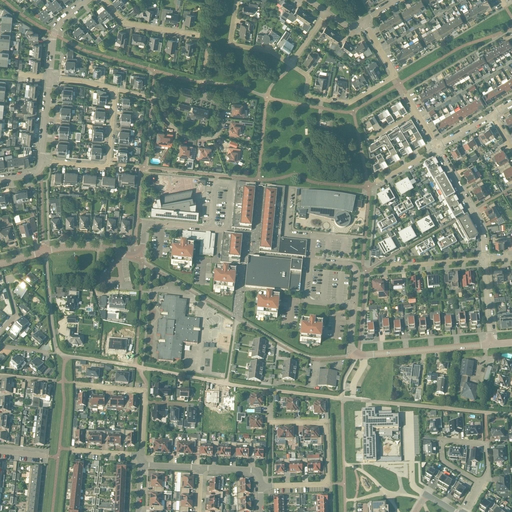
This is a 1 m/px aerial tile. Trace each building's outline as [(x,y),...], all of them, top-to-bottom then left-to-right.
[(54,0),(51,3),(57,11),(58,11),(62,7),(58,2),(60,0),(59,0),(54,0)] [(122,9),(121,5),(124,3),(121,0),(114,0),(112,2),(120,11),(122,9)] [(281,16),(286,19),(287,18),(290,13),(288,11),(292,5),(287,4),(288,3),(285,0),(284,0),(282,0),(277,2),(281,5),(280,7),(283,10),(281,16)] [(486,1),(485,0),(484,0),(482,2),(487,11),(490,8),(489,7),(491,6),(487,0),(486,1)] [(421,1),(416,4),(421,13),(426,10),(421,1)] [(487,11),(482,2),(477,5),(482,13),(483,12),(483,13),(487,11)] [(57,11),(51,3),(47,7),(53,15),(58,11),(57,11)] [(244,6),(243,12),(250,13),(250,16),(256,17),(257,10),(258,4),(251,3),(251,7),(244,6)] [(416,4),(411,6),(415,13),(417,15),(421,13),(416,4)] [(159,7),(147,5),(146,9),(145,12),(143,12),(142,16),(144,17),(144,18),(153,19),(153,18),(157,18),(157,15),(160,15),(160,10),(158,10),(159,7)] [(477,5),(473,7),(478,16),(481,14),(481,13),(482,13),(477,5)] [(411,6),(406,9),(410,16),(415,13),(411,6)] [(53,15),(47,7),(42,10),(49,18),(53,15)] [(473,7),(468,10),(473,18),(474,17),(474,18),(478,16),(473,7)] [(98,18),(101,22),(104,20),(107,17),(110,19),(112,17),(105,8),(98,13),(101,16),(98,18)] [(292,22),(297,18),(300,20),(305,13),(302,10),(301,11),(298,8),(294,14),(291,12),(290,13),(287,18),(292,22)] [(0,17),(2,18),(2,21),(11,22),(12,16),(12,15),(4,9),(1,16),(0,17)] [(405,19),(410,16),(406,9),(401,12),(405,19)] [(38,14),(44,22),(49,18),(42,10),(38,14)] [(184,10),(183,16),(187,17),(185,24),(193,26),(194,16),(190,15),(190,11),(184,10)] [(472,19),(473,18),(468,10),(463,13),(469,21),(472,19)] [(164,21),(177,23),(178,15),(166,13),(164,21)] [(308,16),(309,15),(305,13),(300,20),(304,22),(302,28),(307,32),(311,25),(308,24),(312,18),(308,16)] [(399,14),(393,17),(398,24),(403,21),(399,14)] [(459,15),(454,18),(459,26),(460,26),(461,26),(464,24),(459,15)] [(91,17),(85,22),(87,25),(89,28),(90,28),(93,25),(97,28),(99,26),(103,30),(105,28),(100,22),(97,24),(91,17)] [(393,17),(389,20),(393,27),(398,24),(393,17)] [(454,18),(450,21),(455,29),(458,27),(459,26),(454,18)] [(393,27),(389,20),(384,23),(388,30),(393,27)] [(0,24),(0,27),(0,28),(0,30),(10,31),(11,22),(2,21),(1,25),(0,24)] [(250,29),(253,30),(254,22),(246,21),(245,25),(241,25),(240,29),(241,29),(240,36),(248,38),(250,29)] [(452,32),(455,29),(450,21),(445,24),(450,32),(451,31),(452,32)] [(379,26),(383,33),(388,30),(384,23),(379,26)] [(445,24),(441,26),(446,35),(449,33),(449,32),(450,32),(445,24)] [(446,35),(441,26),(436,29),(441,37),(442,36),(443,37),(446,35)] [(79,27),(73,32),(75,35),(74,35),(77,39),(78,38),(81,35),(85,38),(87,36),(89,39),(92,37),(88,32),(85,34),(79,27)] [(320,41),(325,37),(328,39),(333,32),(330,29),(329,30),(326,27),(322,33),(319,31),(315,37),(320,41)] [(441,37),(436,29),(432,32),(437,40),(440,38),(441,37)] [(0,35),(0,36),(0,37),(0,39),(9,40),(10,31),(0,30),(0,35)] [(28,37),(29,37),(28,42),(31,42),(32,42),(37,43),(38,34),(33,34),(33,33),(33,32),(33,31),(32,31),(32,30),(31,30),(30,30),(29,30),(28,30),(27,30),(27,31),(26,31),(26,32),(25,33),(25,34),(26,35),(26,36),(27,36),(27,37),(28,37)] [(268,41),(271,43),(274,39),(276,41),(280,36),(271,30),(268,35),(267,35),(266,35),(265,35),(265,36),(264,36),(257,35),(256,41),(263,42),(264,41),(265,41),(265,42),(266,42),(267,42),(267,41),(268,41)] [(286,40),(290,34),(286,31),(277,44),(281,47),(281,48),(288,53),(294,45),(286,40)] [(115,41),(115,44),(120,45),(127,46),(127,40),(124,40),(125,33),(119,32),(117,41),(115,41)] [(335,51),(338,46),(339,44),(337,43),(341,37),(336,35),(337,34),(333,32),(328,39),(332,41),(330,47),(335,51)] [(437,40),(432,32),(427,34),(432,42),(433,42),(434,42),(437,40)] [(132,43),(144,45),(145,36),(133,34),(132,43)] [(431,44),(431,43),(432,42),(427,34),(423,37),(428,46),(431,44)] [(152,50),(157,50),(160,51),(162,42),(158,42),(159,38),(150,37),(149,47),(152,48),(152,50)] [(9,40),(0,39),(0,48),(9,49),(9,46),(12,46),(12,41),(9,40)] [(168,40),(166,52),(168,52),(172,56),(173,57),(173,63),(175,63),(178,50),(175,49),(176,41),(168,40)] [(418,40),(414,43),(418,51),(420,50),(424,48),(418,40)] [(348,54),(349,51),(353,54),(353,46),(352,46),(349,44),(348,45),(345,41),(341,47),(338,46),(335,51),(334,52),(339,56),(344,51),(348,54)] [(33,45),(32,50),(41,51),(42,44),(38,44),(38,43),(37,43),(32,42),(32,45),(33,45)] [(367,56),(372,53),(368,47),(366,48),(362,42),(359,45),(358,44),(354,46),(353,46),(353,54),(355,57),(359,55),(360,55),(363,53),(367,56)] [(182,47),(181,54),(192,56),(193,53),(192,52),(193,44),(186,43),(185,48),(182,47)] [(414,43),(409,45),(414,54),(418,52),(417,51),(418,51),(414,43)] [(504,43),(499,46),(504,55),(509,52),(504,43),(503,43),(504,43)] [(414,54),(409,45),(405,48),(409,56),(411,55),(411,56),(414,54)] [(495,49),(500,57),(504,55),(499,46),(495,49)] [(0,57),(8,59),(9,49),(0,48),(0,57)] [(64,66),(76,67),(77,59),(72,58),(73,51),(67,48),(67,50),(67,58),(66,58),(66,61),(65,61),(65,62),(64,66)] [(405,48),(400,51),(405,59),(409,57),(408,57),(409,56),(405,48)] [(399,49),(396,51),(397,53),(398,54),(396,55),(400,61),(401,60),(402,61),(405,59),(400,51),(399,49)] [(495,49),(490,52),(495,60),(500,57),(495,49)] [(33,57),(40,58),(41,51),(32,50),(32,55),(33,55),(33,57)] [(485,54),(490,63),(495,60),(490,52),(485,54)] [(314,60),(317,62),(320,57),(317,55),(315,58),(309,54),(303,63),(310,67),(314,60)] [(483,56),(478,59),(482,66),(487,64),(483,56)] [(31,65),(40,66),(40,58),(33,57),(33,60),(32,59),(31,65)] [(478,59),(473,62),(478,69),(482,66),(478,59)] [(375,78),(381,75),(378,69),(378,67),(376,62),(373,62),(368,65),(369,66),(365,68),(369,74),(371,72),(375,78)] [(473,62),(469,64),(473,72),(478,69),(473,62)] [(469,64),(464,67),(469,75),(473,72),(469,64)] [(103,75),(104,67),(97,67),(98,66),(92,65),(93,68),(94,69),(93,77),(100,76),(100,75),(103,75)] [(75,75),(76,67),(64,66),(64,70),(65,70),(65,71),(65,74),(75,75)] [(464,67),(459,70),(464,78),(469,75),(464,67)] [(123,80),(124,72),(118,72),(118,70),(113,69),(112,73),(114,73),(113,82),(120,81),(120,80),(123,80)] [(459,70),(455,73),(459,80),(464,78),(459,70)] [(331,73),(326,72),(326,75),(319,74),(318,77),(318,80),(316,80),(315,85),(317,85),(317,87),(325,89),(325,87),(328,88),(331,73)] [(455,83),(459,80),(455,73),(450,75),(455,83)] [(141,85),(144,86),(145,78),(139,77),(139,76),(133,75),(133,78),(131,78),(130,84),(134,85),(134,87),(141,86),(141,85)] [(366,81),(363,75),(352,82),(357,89),(365,85),(363,83),(366,81)] [(445,78),(450,86),(455,83),(450,75),(445,78)] [(448,88),(443,79),(438,82),(443,91),(448,88)] [(341,88),(345,89),(346,82),(336,80),(334,92),(340,93),(341,88)] [(508,91),(511,88),(511,87),(508,80),(503,83),(508,91)] [(443,91),(438,82),(434,85),(439,94),(443,91)] [(503,83),(498,86),(503,94),(508,91),(503,83)] [(439,94),(434,85),(429,88),(434,96),(439,94)] [(62,90),(61,94),(73,95),(73,91),(72,91),(73,87),(64,86),(63,89),(63,90),(62,90)] [(498,86),(493,89),(498,97),(503,94),(498,86)] [(182,95),(192,97),(193,91),(184,88),(182,95)] [(425,91),(424,90),(430,99),(434,96),(429,88),(425,91)] [(488,92),(493,100),(498,97),(493,89),(488,92)] [(29,97),(37,98),(37,91),(29,90),(28,95),(29,95),(29,97)] [(419,93),(425,102),(430,99),(424,90),(419,93)] [(97,93),(93,92),(93,98),(97,98),(97,105),(105,105),(105,102),(106,102),(108,96),(100,95),(100,94),(97,93)] [(483,95),(488,103),(493,100),(488,92),(483,95)] [(72,99),(73,95),(61,94),(62,98),(62,99),(62,102),(71,103),(72,99)] [(480,96),(475,99),(480,108),(485,105),(480,96)] [(24,97),(24,104),(36,106),(37,98),(29,97),(24,97)] [(122,108),(130,108),(131,102),(129,102),(130,98),(121,98),(122,105),(123,105),(122,108)] [(475,99),(470,102),(475,111),(480,108),(475,99)] [(407,112),(400,100),(395,103),(395,104),(390,107),(393,113),(397,110),(401,116),(407,112)] [(465,105),(470,113),(475,111),(470,102),(465,105)] [(202,117),(206,118),(208,111),(193,107),(189,106),(180,103),(178,109),(188,111),(192,112),(191,116),(202,119),(202,117)] [(24,113),(31,114),(32,112),(35,112),(36,106),(24,104),(23,107),(22,107),(22,113),(24,113)] [(61,108),(59,112),(72,113),(72,105),(62,104),(62,107),(61,107),(61,108)] [(232,116),(244,117),(245,105),(242,105),(233,104),(232,110),(232,116)] [(460,108),(465,116),(470,113),(465,105),(460,108)] [(94,111),(93,115),(106,116),(105,113),(105,111),(104,111),(104,108),(95,107),(95,111),(94,111)] [(377,118),(379,121),(380,120),(381,120),(385,118),(388,123),(394,120),(387,108),(382,111),(382,112),(377,115),(379,117),(377,118)] [(455,111),(460,119),(465,116),(460,108),(455,111)] [(121,114),(119,118),(132,119),(133,111),(122,110),(122,113),(121,113),(121,114)] [(455,111),(450,114),(455,122),(460,119),(455,111)] [(70,117),(72,113),(59,112),(60,116),(60,117),(61,117),(60,120),(69,121),(70,117)] [(34,123),(35,117),(31,117),(31,114),(24,113),(24,120),(26,120),(25,122),(34,123)] [(450,125),(455,122),(450,114),(445,117),(450,125)] [(104,120),(106,116),(93,115),(94,119),(94,123),(103,124),(103,121),(104,121),(104,120)] [(381,127),(374,116),(369,119),(364,122),(366,129),(372,125),(375,131),(381,127)] [(445,117),(441,120),(445,128),(450,125),(445,117)] [(131,123),(132,119),(119,118),(120,122),(120,123),(121,123),(121,126),(130,127),(130,123),(131,123)] [(410,129),(413,133),(418,130),(411,120),(400,127),(403,132),(409,129),(410,129)] [(435,123),(440,131),(445,128),(441,120),(435,123)] [(26,128),(26,130),(33,131),(34,123),(25,122),(25,128),(26,128)] [(59,126),(57,130),(70,131),(70,127),(69,127),(69,123),(60,122),(60,125),(59,125),(59,127),(59,126)] [(239,131),(242,131),(243,123),(231,122),(230,128),(229,134),(239,135),(239,131)] [(103,126),(92,125),(91,133),(104,135),(103,131),(103,129),(102,129),(103,126)] [(396,136),(398,136),(400,141),(405,138),(399,127),(387,134),(391,140),(396,136)] [(495,136),(490,127),(484,131),(489,139),(495,136)] [(119,132),(118,136),(130,137),(131,129),(121,128),(120,131),(119,132)] [(23,137),(24,137),(33,138),(33,131),(26,130),(26,132),(25,132),(21,132),(21,137),(23,137)] [(70,131),(57,130),(58,134),(58,135),(59,135),(59,138),(68,139),(68,135),(69,135),(70,131)] [(425,142),(418,130),(413,133),(415,138),(415,139),(408,143),(412,149),(419,144),(420,145),(425,142)] [(481,144),(484,143),(484,142),(489,139),(484,131),(479,134),(480,136),(477,137),(481,144)] [(102,138),(104,135),(91,133),(92,137),(93,138),(92,142),(101,142),(101,139),(102,140),(102,138)] [(158,133),(157,142),(153,141),(153,145),(171,147),(173,135),(164,134),(164,133),(158,133)] [(384,144),(385,144),(388,148),(393,145),(386,135),(369,145),(370,152),(384,144)] [(119,144),(129,145),(130,137),(118,136),(118,140),(119,140),(119,141),(119,144)] [(33,138),(24,137),(24,142),(22,142),(22,146),(24,146),(28,147),(29,144),(32,144),(33,138)] [(468,140),(473,149),(478,146),(481,144),(477,137),(474,139),(473,137),(468,140)] [(399,149),(398,148),(395,150),(399,156),(402,155),(407,152),(407,153),(412,150),(412,149),(408,143),(405,138),(400,141),(403,145),(403,147),(399,149)] [(502,139),(493,145),(494,148),(495,147),(499,145),(504,142),(502,139)] [(464,146),(461,147),(465,154),(468,152),(473,149),(468,140),(462,144),(464,146)] [(57,145),(56,148),(68,149),(69,141),(59,141),(58,143),(58,145),(57,145)] [(91,148),(90,152),(102,153),(102,149),(101,149),(101,147),(101,145),(92,144),(92,148),(91,148)] [(187,146),(181,145),(179,154),(180,154),(179,158),(187,158),(186,168),(192,168),(193,159),(191,159),(193,147),(186,146),(187,146)] [(395,160),(400,157),(399,156),(395,150),(393,145),(388,148),(390,153),(390,154),(386,157),(387,158),(388,161),(389,162),(394,159),(395,160)] [(118,150),(117,150),(116,154),(128,155),(128,151),(127,151),(128,147),(119,146),(119,149),(118,149),(118,150)] [(209,158),(210,158),(211,148),(205,148),(198,147),(197,160),(209,161),(209,158)] [(462,156),(465,154),(461,147),(458,149),(457,147),(451,150),(456,158),(461,155),(462,156)] [(66,153),(67,153),(68,149),(56,148),(56,152),(57,152),(57,154),(57,157),(66,157),(66,153)] [(236,161),(239,161),(240,149),(228,148),(228,154),(227,154),(227,160),(236,161)] [(492,158),(494,156),(497,160),(506,155),(503,150),(502,151),(500,148),(489,154),(492,158)] [(100,156),(101,156),(102,153),(90,152),(90,156),(91,156),(90,160),(99,161),(100,158),(100,156)] [(375,156),(378,160),(378,161),(373,164),(374,171),(382,167),(387,164),(380,153),(375,156)] [(127,159),(128,155),(116,154),(117,158),(117,159),(118,159),(117,162),(126,163),(127,159)] [(498,168),(496,169),(497,171),(510,163),(508,160),(509,160),(506,155),(497,160),(500,165),(497,166),(498,168)] [(432,159),(424,164),(426,168),(435,163),(432,159)] [(435,163),(426,168),(429,173),(437,168),(435,163)] [(465,174),(467,177),(476,172),(473,167),(474,166),(472,163),(467,166),(468,169),(463,172),(465,174)] [(504,171),(506,176),(511,172),(511,165),(511,166),(510,163),(497,171),(498,172),(500,171),(501,173),(504,171)] [(437,168),(429,173),(431,177),(440,172),(437,168)] [(64,174),(61,173),(60,185),(67,184),(67,183),(70,183),(71,173),(65,172),(64,174)] [(440,172),(431,177),(433,182),(442,177),(440,172)] [(482,179),(480,176),(478,177),(476,172),(467,177),(468,180),(469,182),(474,180),(476,182),(482,179)] [(60,183),(60,185),(61,173),(55,173),(55,174),(52,174),(51,186),(57,185),(57,183),(60,183)] [(77,174),(71,173),(70,183),(73,183),(73,184),(76,185),(77,182),(80,182),(80,175),(77,175),(77,174)] [(118,181),(118,184),(121,184),(124,184),(124,183),(127,183),(128,173),(122,173),(122,174),(119,174),(118,179),(118,181)] [(135,174),(128,173),(127,183),(130,184),(130,185),(136,187),(138,176),(135,175),(135,174)] [(86,185),(86,184),(89,185),(90,175),(83,174),(83,175),(80,175),(80,182),(83,183),(82,186),(86,185)] [(96,175),(90,175),(89,185),(92,185),(92,186),(95,187),(95,189),(98,189),(99,177),(96,177),(96,175)] [(102,177),(99,177),(98,189),(105,188),(105,186),(108,186),(109,176),(102,176),(102,177)] [(115,177),(109,176),(108,186),(111,187),(111,188),(117,191),(118,181),(118,179),(115,178),(115,177)] [(447,185),(442,177),(433,182),(436,186),(434,187),(440,197),(442,196),(444,201),(453,196),(448,188),(450,187),(449,184),(447,185)] [(476,194),(485,189),(483,184),(484,183),(482,180),(476,184),(478,186),(473,189),(474,192),(475,191),(476,194)] [(416,184),(414,181),(409,183),(410,184),(409,185),(407,181),(401,183),(406,193),(412,190),(410,186),(411,186),(411,187),(416,184)] [(249,225),(252,187),(250,184),(249,184),(236,183),(232,226),(246,228),(246,227),(249,225)] [(399,192),(401,196),(406,193),(401,183),(396,186),(398,190),(397,191),(398,193),(399,192)] [(280,238),(285,187),(272,186),(271,186),(271,187),(268,189),(262,248),(265,251),(305,255),(306,255),(305,255),(307,241),(280,238)] [(477,197),(479,200),(484,197),(485,200),(491,196),(489,193),(488,194),(485,189),(476,194),(478,197),(477,197)] [(12,194),(14,203),(17,202),(19,203),(23,203),(21,190),(18,191),(18,192),(15,192),(16,194),(12,194)] [(24,190),(21,190),(23,203),(27,202),(28,200),(28,198),(31,197),(30,191),(27,192),(27,190),(24,191),(24,190)] [(189,199),(192,190),(165,196),(164,196),(163,197),(162,198),(162,199),(160,199),(159,196),(156,197),(157,201),(155,201),(153,204),(153,206),(151,206),(150,214),(198,219),(198,210),(195,210),(194,208),(195,208),(196,202),(189,201),(190,199),(189,199)] [(390,195),(388,191),(383,194),(388,203),(393,200),(392,197),(393,196),(391,194),(390,195)] [(2,195),(1,194),(0,194),(0,203),(1,206),(4,206),(6,204),(9,203),(8,195),(5,196),(4,194),(2,195)] [(381,202),(383,206),(388,203),(383,194),(378,197),(380,201),(379,201),(380,203),(381,202)] [(354,202),(352,202),(342,200),(338,199),(338,198),(334,198),(323,197),(312,196),(301,196),(301,206),(300,206),(299,212),(300,212),(300,215),(299,215),(299,219),(305,220),(306,215),(305,215),(305,212),(309,212),(309,214),(316,214),(316,215),(324,216),(324,217),(331,218),(331,219),(332,217),(335,218),(334,220),(334,223),(336,225),(337,227),(339,228),(342,228),(344,228),(346,227),(348,226),(349,224),(350,222),(350,219),(349,217),(348,215),(350,213),(352,213),(354,202)] [(434,203),(430,196),(422,200),(427,207),(434,203)] [(453,196),(444,201),(447,205),(455,201),(453,196)] [(419,211),(427,207),(422,200),(415,204),(419,211)] [(413,209),(409,201),(401,205),(406,213),(413,209)] [(458,205),(455,201),(447,205),(449,210),(458,205)] [(486,213),(487,213),(488,215),(497,210),(494,206),(496,205),(494,202),(488,205),(490,208),(485,210),(486,213)] [(394,209),(398,217),(406,213),(401,205),(394,209)] [(458,205),(449,210),(452,214),(460,209),(458,205)] [(59,221),(62,220),(61,213),(61,206),(56,206),(56,213),(56,218),(51,218),(53,229),(60,228),(59,221)] [(392,217),(385,221),(389,228),(396,224),(394,220),(397,218),(390,206),(387,208),(392,217)] [(454,219),(463,214),(460,209),(452,214),(454,219)] [(108,218),(107,229),(114,230),(115,222),(118,222),(119,211),(115,210),(114,215),(113,218),(108,218)] [(500,215),(497,210),(488,215),(490,218),(489,218),(491,221),(495,218),(497,221),(503,218),(501,215),(500,215)] [(87,219),(91,220),(91,213),(86,212),(85,216),(80,216),(80,227),(87,227),(87,219)] [(77,220),(77,213),(72,213),(71,216),(66,216),(66,227),(73,227),(73,220),(77,220)] [(101,221),(104,221),(105,214),(100,214),(99,217),(94,217),(93,228),(100,228),(101,221)] [(129,223),(133,224),(134,216),(129,215),(129,216),(128,216),(127,220),(122,219),(121,230),(128,231),(129,223)] [(35,225),(33,218),(27,220),(28,222),(19,225),(21,233),(25,232),(26,235),(33,233),(31,226),(35,225)] [(475,241),(474,235),(471,229),(473,228),(471,226),(470,227),(465,218),(456,223),(459,228),(457,229),(462,239),(464,238),(468,243),(472,241),(475,241)] [(428,219),(422,222),(428,231),(433,228),(431,224),(432,223),(431,221),(430,222),(428,219)] [(377,225),(381,232),(389,228),(385,221),(377,225)] [(420,230),(422,234),(428,231),(422,222),(417,225),(419,228),(418,228),(419,230),(420,230)] [(6,241),(14,239),(13,237),(16,236),(14,229),(11,230),(10,227),(0,230),(0,234),(1,238),(5,237),(6,241)] [(411,232),(409,229),(404,232),(409,241),(415,238),(412,234),(413,233),(412,232),(411,232)] [(199,255),(213,256),(215,235),(187,232),(187,233),(182,232),(182,240),(186,240),(200,242),(199,255)] [(402,240),(404,244),(409,241),(404,232),(399,235),(401,238),(400,239),(401,240),(402,240)] [(234,264),(237,262),(239,240),(237,237),(223,235),(223,236),(220,263),(233,264),(234,264)] [(507,235),(507,237),(501,237),(502,247),(505,247),(505,248),(508,248),(507,242),(511,242),(511,235),(507,235)] [(456,243),(452,236),(445,240),(449,248),(456,243)] [(499,248),(499,247),(502,247),(501,237),(496,237),(496,236),(492,236),(492,243),(496,243),(496,248),(499,248)] [(441,252),(449,248),(445,240),(443,237),(438,240),(439,243),(437,244),(441,252)] [(389,240),(384,243),(389,252),(394,249),(392,245),(393,245),(392,243),(391,243),(389,240)] [(435,247),(430,240),(423,244),(427,251),(435,247)] [(171,264),(191,266),(193,246),(194,246),(186,245),(186,244),(181,243),(181,245),(173,244),(171,264)] [(383,254),(384,255),(389,252),(384,243),(379,246),(376,247),(376,249),(372,248),(371,257),(376,257),(376,258),(379,258),(379,257),(382,257),(382,255),(383,254)] [(415,248),(420,256),(427,251),(423,244),(415,248)] [(247,265),(245,287),(288,291),(299,292),(302,265),(291,264),(253,260),(247,265)] [(215,269),(213,290),(234,292),(236,271),(228,270),(228,269),(223,268),(223,270),(215,269)] [(497,280),(497,281),(507,281),(507,273),(502,273),(502,271),(494,271),(494,280),(497,280)] [(475,285),(474,273),(466,274),(466,279),(462,279),(463,288),(467,287),(467,285),(475,285)] [(23,280),(31,288),(38,280),(31,274),(26,279),(25,278),(23,280)] [(458,288),(457,275),(444,276),(445,284),(449,284),(449,283),(451,282),(452,289),(458,288)] [(439,287),(438,276),(427,277),(428,288),(439,287)] [(423,292),(422,282),(419,283),(418,278),(411,279),(411,290),(416,290),(417,292),(423,292)] [(401,282),(401,279),(391,280),(392,287),(401,286),(402,288),(402,296),(405,295),(404,282),(401,282)] [(388,297),(387,289),(383,289),(383,285),(382,285),(381,281),(372,282),(373,290),(377,290),(377,294),(378,294),(379,298),(388,297)] [(21,299),(28,292),(19,284),(17,287),(18,288),(14,293),(21,299)] [(66,305),(66,310),(70,310),(69,312),(74,313),(74,307),(78,307),(79,293),(77,293),(69,292),(69,296),(70,296),(70,298),(68,298),(67,305),(66,305)] [(256,316),(277,318),(279,297),(271,296),(271,295),(266,294),(266,296),(258,295),(256,316)] [(109,302),(109,304),(112,304),(116,305),(116,309),(124,310),(125,305),(125,303),(128,304),(128,300),(125,299),(125,297),(112,296),(112,298),(110,298),(109,302)] [(157,345),(156,353),(159,353),(158,361),(173,362),(173,360),(181,360),(182,343),(197,344),(200,319),(185,318),(187,300),(179,300),(179,297),(164,296),(163,303),(161,303),(160,311),(163,311),(162,320),(158,320),(157,335),(160,336),(159,345),(157,345)] [(466,327),(466,321),(465,321),(464,314),(461,315),(460,311),(455,312),(455,318),(458,318),(459,325),(460,325),(461,328),(466,327)] [(441,323),(439,323),(439,317),(440,317),(440,312),(435,312),(435,313),(429,314),(430,320),(433,320),(434,327),(435,327),(435,330),(441,329),(441,323)] [(479,322),(479,312),(473,313),(473,316),(470,316),(470,323),(469,323),(470,329),(475,329),(475,326),(477,326),(476,323),(479,322)] [(498,320),(501,320),(501,326),(507,326),(506,315),(503,315),(502,313),(497,313),(498,320)] [(454,325),(453,314),(448,315),(448,318),(444,318),(445,325),(444,325),(444,331),(450,331),(450,328),(451,328),(451,325),(454,325)] [(389,327),(388,321),(387,321),(387,320),(385,319),(384,319),(384,315),(378,316),(379,329),(383,328),(383,332),(384,332),(384,334),(390,334),(390,327),(389,327)] [(415,325),(414,325),(414,319),(414,315),(404,316),(405,326),(408,326),(408,330),(410,330),(410,332),(416,331),(415,325)] [(429,327),(428,316),(422,317),(422,320),(419,321),(420,327),(418,327),(419,334),(425,333),(424,331),(426,331),(425,327),(429,327)] [(17,321),(15,324),(24,332),(28,328),(26,326),(29,323),(22,317),(18,322),(17,321)] [(402,319),(397,319),(397,320),(396,320),(395,321),(395,323),(393,323),(394,329),(393,329),(393,336),(399,335),(399,333),(400,333),(400,329),(403,329),(402,319)] [(320,344),(321,331),(322,323),(314,322),(314,321),(310,320),(309,322),(301,321),(302,321),(300,342),(320,344)] [(377,331),(376,321),(370,321),(370,325),(367,325),(367,332),(366,332),(367,338),(373,338),(373,335),(374,335),(374,331),(377,331)] [(19,335),(20,336),(24,332),(15,324),(12,326),(13,327),(9,332),(16,338),(19,335)] [(67,329),(66,342),(68,342),(68,344),(73,345),(72,346),(78,346),(78,345),(82,345),(83,339),(78,338),(78,337),(73,337),(74,330),(67,329)] [(43,344),(42,343),(46,338),(39,331),(36,335),(35,334),(30,337),(41,346),(43,344)] [(110,341),(110,351),(125,351),(125,346),(129,346),(129,339),(125,339),(125,341),(110,341)] [(253,340),(252,349),(265,351),(266,342),(265,342),(253,340)] [(263,360),(265,351),(252,349),(251,358),(263,360)] [(21,359),(17,356),(10,364),(17,370),(20,366),(23,363),(25,361),(22,358),(21,359)] [(41,374),(46,369),(42,365),(44,363),(42,361),(41,362),(37,358),(29,367),(36,372),(38,371),(41,374)] [(507,370),(506,371),(510,372),(511,372),(511,371),(511,368),(511,364),(511,362),(507,361),(507,360),(504,359),(503,363),(503,364),(502,369),(507,370)] [(284,361),(283,371),(295,372),(296,363),(284,362),(284,361)] [(251,362),(250,362),(249,371),(262,373),(263,364),(251,362)] [(467,377),(469,378),(471,363),(463,362),(461,376),(462,376),(460,388),(463,389),(461,395),(462,395),(461,397),(473,401),(477,389),(466,385),(467,377)] [(437,363),(436,369),(439,369),(439,370),(445,371),(445,370),(447,370),(448,363),(437,363)] [(410,386),(418,386),(420,367),(412,366),(413,365),(412,365),(412,369),(401,368),(400,374),(403,374),(403,376),(404,379),(406,381),(408,382),(410,383),(410,388),(410,386)] [(86,377),(86,378),(98,379),(99,375),(102,375),(102,369),(99,369),(99,371),(95,371),(95,370),(91,370),(91,371),(87,370),(86,371),(87,371),(86,377)] [(318,386),(334,388),(336,372),(320,370),(318,386)] [(260,382),(261,382),(262,373),(249,371),(248,380),(260,382)] [(294,381),(295,372),(283,371),(282,380),(294,381)] [(129,376),(129,375),(128,375),(117,374),(116,374),(115,383),(116,383),(120,383),(121,383),(123,384),(127,384),(128,384),(129,376)] [(438,375),(433,374),(428,374),(427,374),(426,380),(436,382),(437,379),(438,375)] [(442,380),(443,376),(438,375),(437,379),(436,382),(435,393),(443,394),(445,380),(442,380)] [(507,385),(507,384),(506,384),(508,379),(502,377),(503,377),(499,376),(498,380),(499,380),(497,385),(502,387),(506,388),(507,388),(508,387),(508,386),(508,385),(507,385)] [(39,399),(40,392),(37,392),(38,386),(35,386),(35,385),(31,384),(30,389),(31,389),(30,396),(34,396),(33,398),(39,399)] [(44,387),(43,393),(40,392),(39,399),(45,400),(46,397),(49,398),(49,391),(50,391),(51,386),(47,386),(47,387),(44,387)] [(170,396),(170,387),(162,387),(162,386),(155,386),(155,389),(154,389),(154,395),(155,395),(155,398),(161,398),(161,396),(170,396)] [(1,393),(6,394),(6,397),(12,397),(13,394),(13,388),(11,388),(1,387),(1,389),(0,392),(1,392),(1,393)] [(180,390),(180,398),(184,398),(184,402),(188,402),(188,398),(189,390),(180,390)] [(504,406),(504,405),(505,401),(504,401),(506,396),(504,395),(505,391),(501,391),(498,390),(498,393),(497,393),(496,397),(497,397),(495,402),(500,404),(500,405),(501,406),(502,406),(503,406),(504,406)] [(206,393),(206,403),(217,403),(217,393),(213,393),(213,392),(210,392),(210,393),(206,393)] [(78,401),(75,401),(75,411),(78,411),(78,410),(83,411),(83,406),(85,407),(85,396),(79,395),(78,401)] [(223,395),(222,405),(233,406),(234,396),(230,396),(230,395),(226,395),(226,396),(223,395)] [(250,403),(250,407),(255,407),(255,406),(261,406),(261,403),(262,403),(262,402),(261,402),(262,400),(262,399),(261,399),(261,396),(258,396),(258,395),(254,395),(254,396),(251,396),(251,399),(250,399),(250,403)] [(92,409),(92,407),(98,408),(98,396),(92,396),(92,402),(88,402),(88,409),(92,409)] [(103,410),(107,410),(107,403),(104,403),(104,397),(98,396),(98,408),(103,408),(103,410)] [(0,405),(9,406),(9,403),(12,403),(12,397),(6,397),(6,400),(0,399),(0,400),(0,399),(0,405)] [(111,403),(107,403),(107,410),(116,410),(117,397),(111,397),(111,403)] [(123,397),(117,397),(116,410),(117,410),(117,411),(122,411),(122,410),(126,411),(126,404),(123,403),(123,397)] [(126,404),(126,411),(134,411),(134,409),(136,409),(136,398),(130,398),(129,404),(126,404)] [(287,407),(287,408),(287,411),(290,411),(291,411),(293,411),(294,411),(294,410),(297,410),(297,400),(295,400),(294,400),(291,400),(290,400),(287,400),(287,403),(287,404),(287,407)] [(314,410),(314,411),(314,414),(318,414),(321,414),(322,414),(322,413),(325,413),(325,403),(322,403),(321,403),(318,403),(317,403),(315,403),(315,406),(314,406),(314,407),(314,410)] [(0,411),(5,412),(4,415),(11,415),(11,412),(8,412),(9,406),(0,405),(0,411)] [(154,411),(153,411),(152,418),(154,418),(153,421),(160,421),(159,423),(166,423),(166,418),(164,418),(164,412),(160,412),(160,409),(154,409),(154,411)] [(170,414),(170,418),(171,419),(171,422),(177,422),(177,427),(182,427),(183,420),(178,420),(178,419),(178,415),(178,412),(175,411),(175,410),(171,410),(171,415),(170,414)] [(184,421),(184,428),(190,428),(190,424),(195,424),(196,411),(194,411),(194,410),(189,410),(188,416),(188,420),(188,421),(184,421)] [(366,410),(361,410),(362,430),(364,430),(364,437),(362,437),(363,463),(376,463),(376,456),(379,456),(379,437),(392,437),(392,432),(398,432),(398,429),(400,429),(400,424),(398,424),(398,422),(398,416),(391,416),(391,412),(374,412),(374,410),(366,410)] [(0,423),(10,424),(11,415),(4,415),(4,417),(0,417),(0,423)] [(250,424),(250,425),(251,425),(251,428),(253,428),(254,428),(257,428),(257,429),(258,429),(258,428),(261,428),(261,425),(261,424),(261,422),(261,421),(261,418),(251,418),(251,420),(250,420),(250,421),(250,424)] [(441,427),(440,418),(429,419),(430,426),(429,426),(430,430),(430,434),(431,434),(437,434),(437,433),(438,433),(437,427),(441,427)] [(461,429),(461,420),(454,420),(454,422),(449,422),(450,435),(458,434),(458,430),(461,429)] [(0,429),(3,429),(2,432),(9,433),(10,424),(0,423),(0,429)] [(474,428),(465,429),(466,436),(477,435),(477,429),(480,429),(480,423),(474,424),(474,428)] [(77,429),(73,429),(73,438),(76,438),(76,444),(82,444),(83,433),(81,433),(81,431),(77,431),(77,429)] [(278,443),(278,441),(286,441),(285,429),(281,429),(281,430),(279,430),(279,432),(278,432),(278,436),(278,437),(275,437),(275,443),(278,443)] [(286,429),(285,429),(286,441),(293,441),(293,444),(296,444),(296,436),(293,436),(292,429),(290,429),(289,429),(286,429)] [(304,443),(304,442),(310,442),(310,429),(309,429),(306,429),(305,429),(305,430),(303,430),(303,437),(300,437),(300,443),(304,443)] [(310,429),(310,442),(317,442),(317,445),(321,445),(321,436),(318,436),(318,432),(317,432),(317,429),(315,430),(315,429),(310,429)] [(120,440),(124,440),(124,433),(124,431),(120,430),(120,433),(114,432),(114,435),(114,446),(120,446),(120,440)] [(493,431),(492,431),(492,436),(493,436),(493,435),(493,438),(500,438),(501,442),(507,441),(507,436),(504,436),(504,430),(493,430),(493,431)] [(89,438),(89,444),(95,445),(95,432),(86,431),(86,438),(89,438)] [(133,432),(125,431),(125,440),(128,440),(128,446),(134,447),(135,436),(133,436),(133,432)] [(8,439),(9,433),(2,432),(2,435),(0,435),(0,441),(5,442),(6,438),(8,439)] [(105,432),(95,432),(95,445),(101,445),(101,439),(105,439),(105,432)] [(108,432),(105,432),(105,439),(108,439),(108,445),(114,446),(114,435),(108,435),(108,432)] [(161,453),(162,453),(162,443),(155,443),(155,439),(151,439),(151,445),(154,445),(154,446),(154,449),(154,450),(155,450),(155,452),(157,452),(157,453),(161,453)] [(169,444),(162,443),(162,453),(165,453),(166,453),(169,453),(169,446),(172,446),(172,440),(169,440),(169,444)] [(184,454),(185,444),(178,444),(178,440),(175,440),(175,446),(178,447),(178,453),(180,453),(180,454),(184,454)] [(197,446),(200,447),(200,455),(206,455),(206,445),(207,442),(201,441),(198,440),(197,446)] [(259,447),(259,444),(256,444),(256,440),(253,440),(253,444),(252,450),(255,450),(255,458),(263,458),(263,455),(263,451),(263,448),(259,447)] [(192,445),(185,444),(184,454),(185,454),(188,454),(189,455),(189,454),(191,454),(192,447),(195,447),(195,441),(192,441),(192,445)] [(212,445),(206,445),(206,455),(212,456),(212,448),(215,448),(216,442),(213,442),(212,445)] [(219,442),(216,442),(215,448),(218,448),(218,456),(224,456),(224,446),(218,446),(219,442)] [(230,457),(230,449),(233,449),(234,443),(228,443),(228,446),(224,446),(224,456),(230,457)] [(236,449),(236,457),(242,457),(242,444),(236,444),(237,443),(234,443),(233,449),(236,449)] [(248,445),(242,444),(242,457),(248,457),(248,450),(251,450),(252,444),(249,444),(248,445)] [(435,455),(434,445),(425,446),(426,452),(428,452),(428,456),(435,455)] [(503,455),(506,455),(505,446),(498,447),(498,451),(494,451),(495,463),(504,462),(503,455)] [(463,451),(463,450),(450,448),(449,452),(448,452),(448,456),(449,456),(449,457),(461,458),(461,463),(465,464),(466,451),(463,451)] [(471,450),(470,462),(478,462),(479,451),(471,450)] [(289,465),(289,473),(296,473),(295,462),(289,463),(289,459),(289,455),(286,455),(286,460),(286,466),(289,465)] [(322,465),(322,459),(319,459),(319,455),(313,456),(313,460),(314,472),(320,472),(319,465),(322,465)] [(301,465),(304,465),(304,459),(301,459),(301,460),(295,460),(295,462),(296,473),(302,473),(301,465)] [(307,465),(307,472),(314,472),(313,460),(307,460),(307,459),(304,459),(304,465),(307,465)] [(284,473),(283,466),(286,466),(286,460),(279,460),(279,463),(276,463),(276,466),(275,466),(275,470),(276,470),(276,473),(284,473)] [(436,478),(439,472),(436,470),(435,472),(429,469),(424,478),(430,481),(433,476),(436,478)] [(152,482),(162,482),(164,482),(164,473),(157,473),(157,476),(152,476),(152,478),(151,478),(151,482),(152,482)] [(448,477),(440,473),(437,479),(440,481),(437,486),(441,489),(448,477)] [(181,483),(193,484),(194,484),(194,480),(193,480),(193,478),(188,478),(188,474),(181,474),(181,483)] [(217,480),(210,480),(209,486),(220,487),(223,487),(223,478),(217,477),(217,480)] [(456,482),(448,477),(441,489),(446,492),(449,486),(452,488),(456,482)] [(507,477),(500,477),(501,482),(499,484),(497,485),(497,492),(501,492),(501,493),(505,493),(504,491),(509,491),(507,477)] [(242,479),(236,479),(236,488),(250,487),(250,481),(242,482),(242,479)] [(163,488),(161,488),(162,482),(152,482),(151,482),(150,486),(151,486),(151,488),(156,488),(156,491),(163,492),(163,488)] [(181,483),(180,493),(187,493),(188,490),(192,490),(192,488),(193,488),(194,484),(193,484),(181,483)] [(461,485),(457,483),(454,489),(457,491),(454,496),(459,499),(464,490),(459,487),(461,485)] [(223,493),(220,493),(220,487),(209,486),(209,492),(217,493),(217,495),(223,496),(223,493)] [(236,488),(237,497),(243,497),(243,494),(250,494),(250,487),(236,488)] [(151,501),(161,501),(163,501),(163,492),(156,491),(156,495),(151,495),(151,497),(150,497),(150,500),(151,501)] [(192,497),(187,496),(187,493),(180,493),(180,502),(193,503),(193,499),(192,499),(192,497)] [(209,498),(209,504),(219,505),(219,499),(222,499),(223,496),(217,495),(216,498),(209,498)] [(243,497),(237,497),(237,506),(250,505),(250,499),(243,500),(243,497)] [(495,504),(487,499),(479,510),(482,511),(485,511),(488,508),(491,510),(495,504)] [(161,501),(151,501),(150,500),(150,504),(151,504),(150,507),(155,507),(155,510),(162,510),(162,507),(160,507),(161,501)] [(192,506),(193,506),(193,503),(180,502),(179,511),(187,511),(187,508),(191,508),(192,506)]
